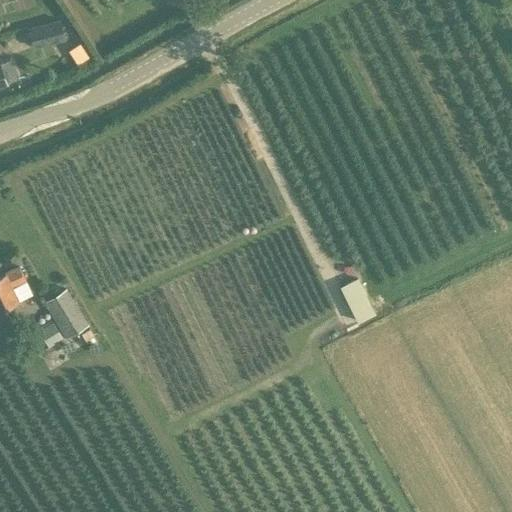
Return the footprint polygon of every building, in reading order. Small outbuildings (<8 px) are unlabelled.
[(64,39),(58,19),(28,27),(34,47),(64,39)] [(0,84),(12,81),(5,61),(0,63),(0,62),(0,84)] [(0,308),(32,294),(19,266),(0,274),(0,308)] [(340,287),(357,321),(375,312),(358,278),(340,287)] [(64,338),(88,324),(66,287),(42,302),(64,338)] [(52,321),(39,330),(49,346),(62,338),(52,321)]
